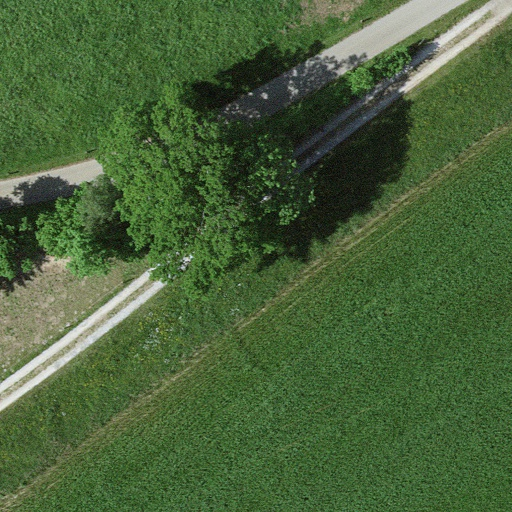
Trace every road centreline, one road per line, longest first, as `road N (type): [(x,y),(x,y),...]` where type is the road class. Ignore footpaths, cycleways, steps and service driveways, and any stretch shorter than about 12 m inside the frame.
road 1 (track): [(0,388),(508,0)]
road 2 (unclassified): [(0,197),(133,162),(436,0)]
